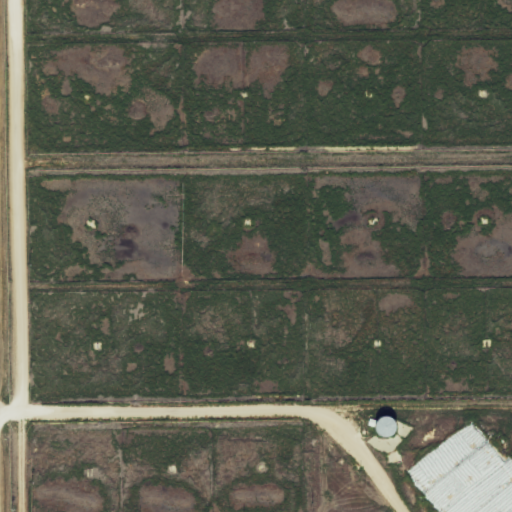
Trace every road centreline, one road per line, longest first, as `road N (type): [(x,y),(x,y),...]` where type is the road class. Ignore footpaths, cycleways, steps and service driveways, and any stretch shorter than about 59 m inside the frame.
road 1 (residential): [(21,511),(16,0)]
road 2 (residential): [(21,420),(318,410),(406,511)]
road 3 (residential): [(318,410),(511,407)]
